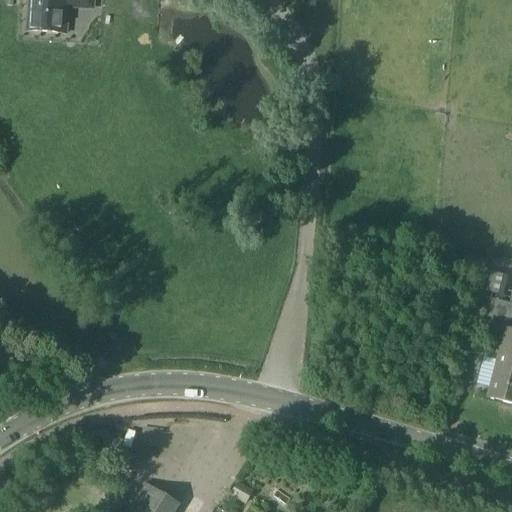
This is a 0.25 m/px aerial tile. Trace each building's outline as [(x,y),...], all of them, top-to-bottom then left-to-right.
[(63,10),(92,11),(92,0),(28,0),(27,34),(61,36),(63,10)] [(508,279),(490,274),(485,294),(503,298),(508,279)] [(489,401),(511,406),(511,334),(504,332),(498,357),(500,358),(489,401)] [(178,511),(181,507),(142,487),(126,511),(178,511)] [(231,499),(246,506),(252,496),(237,487),(231,499)]
